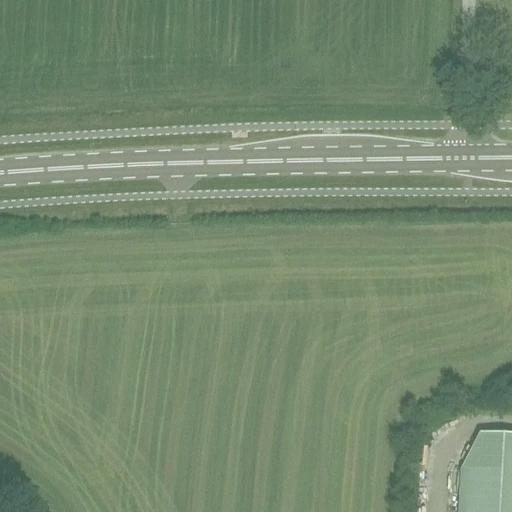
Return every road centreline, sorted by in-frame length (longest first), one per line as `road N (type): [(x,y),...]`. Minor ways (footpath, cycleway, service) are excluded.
road 1 (primary): [(0,175),(464,156)]
road 2 (unclassified): [(464,156),(466,0)]
